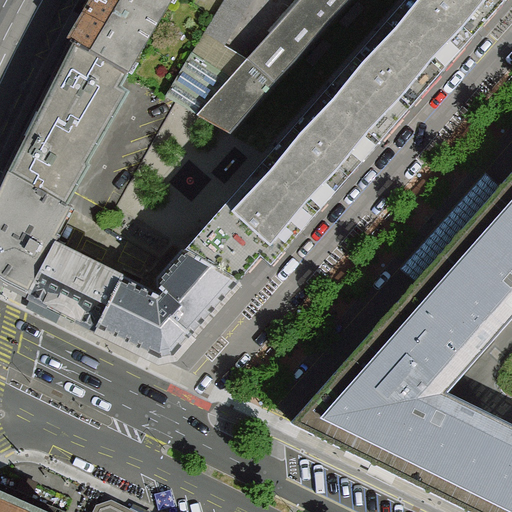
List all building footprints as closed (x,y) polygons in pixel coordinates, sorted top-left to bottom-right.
[(97,0),(72,43),(128,75),(172,0),(97,0)] [(231,78),(248,59),(227,46),(254,0),(225,0),(212,23),(194,54),(231,78)] [(231,78),(199,115),(231,135),(351,0),(300,0),(248,59),(231,78)] [(505,4),(500,0),(408,0),(386,25),(443,75),(505,4)] [(381,145),(443,75),(386,25),(325,95),(381,145)] [(40,107),(100,142),(129,94),(121,89),(125,82),(128,75),(72,43),(68,52),(40,107)] [(231,78),(194,54),(167,98),(176,103),(199,115),(231,78)] [(318,215),(381,145),(325,95),(269,157),(262,165),(318,215)] [(7,171),(67,205),(90,167),(87,165),(100,142),(40,107),(7,171)] [(318,215),(262,165),(186,250),(240,282),(261,257),(273,244),(283,254),(318,215)] [(29,293),(55,245),(74,209),(67,205),(7,171),(0,187),(0,277),(11,285),(29,293)] [(511,511),(511,425),(446,393),(511,319),(511,177),(293,421),(477,511),(511,511)] [(272,266),(283,254),(273,244),(261,257),(272,266)] [(98,328),(122,278),(55,245),(29,293),(98,328)] [(175,355),(240,282),(186,250),(159,280),(160,288),(164,291),(160,296),(122,278),(98,328),(160,358),(175,355)] [(38,511),(0,494),(0,511),(38,511)] [(134,511),(114,502),(111,507),(102,510),(97,508),(95,511),(134,511)]
